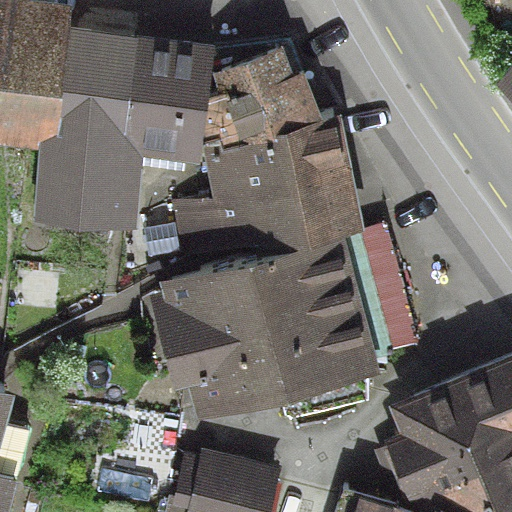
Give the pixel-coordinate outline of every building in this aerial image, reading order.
[(0,0),(0,136),(52,143),(67,26),(1,19),(3,0),(0,0)] [(52,143),(45,205),(137,216),(144,159),(129,157),(144,36),(67,26),(52,143)] [(213,44),(144,36),(129,157),(144,159),(198,164),(201,141),(322,112),(293,37),(213,44)] [(490,67),(511,88),(511,64),(502,54),(490,67)] [(322,112),(201,141),(215,195),(173,202),(184,256),(281,231),(362,210),(342,108),(322,112)] [(285,244),(161,274),(167,297),(155,300),(173,381),(186,378),(195,413),(287,391),(293,415),(366,394),(368,371),(383,367),(351,227),(366,224),(362,210),(281,231),(285,244)] [(511,511),(511,358),(397,404),(406,431),(390,435),(416,511),(404,511),(361,498),(355,511),(511,511)] [(191,441),(174,511),(176,511),(259,511),(272,461),(191,441)]
